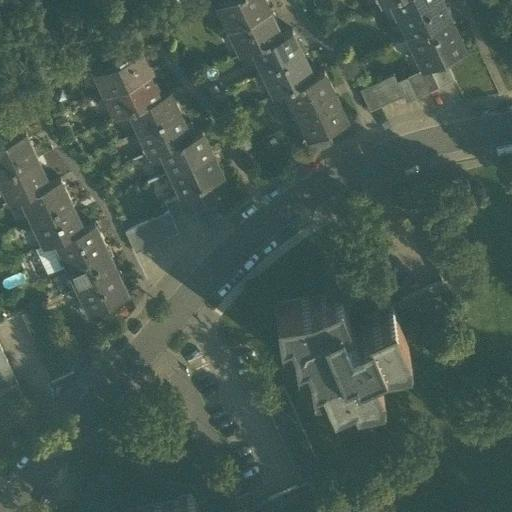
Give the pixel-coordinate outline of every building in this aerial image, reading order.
[(229,27),(232,26),(268,9),(264,0),(220,0),(217,2),(229,27)] [(390,0),(408,38),(450,18),(441,0),(390,0)] [(181,9),(164,4),(160,20),(177,25),(181,9)] [(280,34),(268,9),(232,26),(244,51),(251,48),(280,34)] [(465,51),(450,18),(408,38),(416,55),(419,54),(426,69),(429,68),(444,60),(465,51)] [(241,52),(244,51),(232,26),(229,27),(241,52)] [(291,29),(280,34),(251,48),(262,71),(267,69),(302,52),(291,29)] [(104,91),(106,90),(148,71),(150,70),(140,47),(100,65),(104,74),(98,76),(104,91)] [(313,76),(302,52),(267,69),(274,82),(268,85),(273,95),(284,89),(313,76)] [(416,55),(423,70),(426,69),(419,54),(416,55)] [(444,60),(429,68),(439,91),(455,84),(444,60)] [(423,70),(418,73),(428,96),(439,91),(429,68),(426,69),(423,70)] [(324,70),(313,76),(284,89),(309,141),(328,132),(349,122),(324,70)] [(117,112),(128,108),(159,93),(148,71),(106,90),(117,112)] [(418,73),(407,78),(418,101),(428,96),(418,73)] [(392,76),(382,81),(392,103),(403,98),(396,83),(392,76)] [(407,78),(396,83),(403,98),(407,106),(418,101),(407,78)] [(382,81),(371,86),(381,108),(392,103),(382,81)] [(370,113),(381,108),(371,86),(360,91),(370,113)] [(138,117),(143,128),(181,111),(170,88),(159,93),(128,108),(133,119),(138,117)] [(149,153),(159,148),(191,133),(181,111),(143,128),(138,130),(149,153)] [(0,139),(0,171),(36,155),(24,128),(0,139)] [(159,148),(170,171),(211,151),(201,129),(191,133),(159,148)] [(253,147),(246,132),(233,138),(240,153),(253,147)] [(334,145),(328,132),(309,141),(303,144),(309,156),(334,145)] [(222,175),(211,151),(170,171),(181,194),(186,192),(197,187),(208,182),(222,175)] [(0,180),(8,199),(19,194),(48,180),(36,155),(0,171),(0,180)] [(29,204),(35,217),(71,201),(59,175),(48,180),(19,194),(25,206),(29,204)] [(208,182),(197,187),(207,208),(218,204),(208,182)] [(197,187),(186,192),(196,213),(207,208),(197,187)] [(181,194),(175,197),(185,218),(196,213),(186,192),(181,194)] [(164,202),(168,211),(174,223),(185,218),(175,197),(164,202)] [(47,243),(54,240),(83,226),(71,201),(35,217),(31,219),(38,233),(42,231),(47,243)] [(168,211),(158,216),(168,238),(178,233),(174,223),(168,211)] [(392,307),(401,329),(474,296),(437,214),(416,224),(443,284),(392,307)] [(158,216),(147,221),(157,243),(168,238),(158,216)] [(54,240),(66,267),(106,248),(94,221),(83,226),(54,240)] [(147,221),(136,226),(146,248),(157,243),(147,221)] [(135,253),(146,248),(136,226),(125,231),(135,253)] [(54,240),(47,243),(35,248),(48,275),(66,267),(54,240)] [(66,267),(76,288),(116,270),(106,248),(66,267)] [(128,295),(116,270),(76,288),(88,314),(128,295)] [(322,380),(337,413),(356,410),(354,395),(382,391),(380,378),(371,358),(379,354),(389,377),(411,373),(406,343),(407,342),(401,329),(392,307),(365,319),(367,325),(357,329),(358,332),(348,336),(341,320),(349,317),(337,291),(315,301),(274,308),(279,341),(291,339),(295,361),(307,359),(311,382),(322,380)] [(20,314),(26,326),(47,316),(42,304),(20,314)] [(26,326),(31,337),(52,327),(47,316),(26,326)] [(31,337),(36,348),(57,337),(52,327),(31,337)] [(36,348),(41,358),(62,348),(57,337),(36,348)] [(41,358),(46,369),(67,359),(62,348),(41,358)] [(74,373),(67,359),(46,369),(52,383),(74,373)] [(0,364),(0,377),(12,372),(7,361),(0,364)] [(0,390),(17,383),(12,372),(0,377),(0,390)] [(0,390),(0,404),(1,406),(23,396),(17,383),(0,390)] [(262,398),(299,482),(321,472),(284,388),(262,398)] [(323,478),(296,490),(306,511),(333,499),(323,478)] [(272,511),(303,511),(306,511),(296,490),(268,502),(272,511)] [(198,511),(191,495),(167,505),(127,511),(198,511)] [(272,511),(268,502),(246,511),(272,511)]
